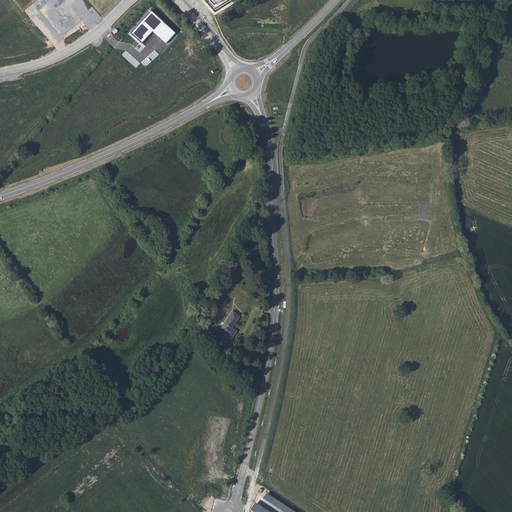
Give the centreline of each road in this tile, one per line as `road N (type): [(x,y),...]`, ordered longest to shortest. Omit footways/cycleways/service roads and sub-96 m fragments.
road 1 (unclassified): [(261,113),(271,158),(274,314),(228,511)]
road 2 (tertiary): [(209,101),(96,159),(0,196)]
road 3 (residential): [(129,0),(70,49),(0,71)]
